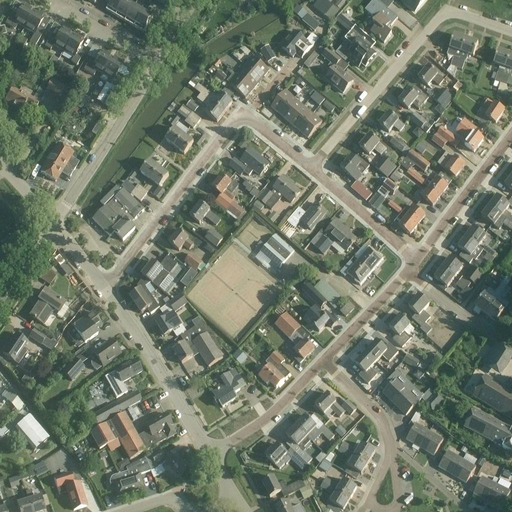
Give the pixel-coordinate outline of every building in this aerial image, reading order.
[(106,11),(116,17),(125,1),(123,0),(107,0),(111,2),(106,11)] [(349,0),(348,0),(341,0),(334,8),(324,0),(318,0),(313,7),(331,22),(349,0)] [(398,19),(379,3),(375,0),(374,0),(365,11),(375,20),(373,23),(376,26),(370,32),(384,44),(392,35),(385,29),(389,25),(391,27),(398,19)] [(424,0),(401,0),(408,5),(407,6),(414,12),(424,0)] [(135,7),(125,1),(116,17),(125,22),(135,7)] [(18,25),(24,29),(34,12),(31,11),(31,9),(25,5),(24,7),(23,6),(18,15),(12,12),(5,24),(15,30),(18,25)] [(320,25),(298,6),(292,12),(303,21),(302,22),(314,32),(320,25)] [(135,28),(144,12),(135,7),(125,22),(135,28)] [(34,12),(24,29),(34,35),(30,43),(35,46),(45,31),(39,28),(44,19),(43,18),(44,17),(38,13),(37,14),(34,12)] [(153,18),(144,12),(135,28),(144,33),(153,18)] [(340,14),(335,20),(349,32),(355,25),(340,14)] [(365,36),(355,27),(345,39),(355,48),(347,58),(359,68),(362,65),(366,68),(377,55),(361,41),(365,36)] [(63,52),(73,36),(70,34),(71,32),(64,28),(64,30),(63,29),(57,38),(52,35),(45,47),(50,51),(53,46),(63,52)] [(296,55),(302,60),(307,54),(319,40),(312,35),(306,42),(295,32),(281,49),(293,58),(296,55)] [(457,69),(456,69),(466,39),(454,35),(447,55),(454,58),(450,67),(446,72),(453,78),(457,69)] [(73,36),(63,52),(74,58),(71,63),(77,66),(84,54),(78,51),(83,42),(82,41),(83,40),(77,36),(76,37),(73,36)] [(23,47),(27,41),(20,37),(16,43),(23,47)] [(456,69),(457,69),(462,71),(465,61),(466,61),(468,55),(473,57),(478,43),(466,39),(456,69)] [(276,59),(269,46),(261,51),(268,63),(276,59)] [(341,61),(328,50),(322,57),(331,64),(326,70),(330,73),(325,79),(343,94),(353,82),(336,67),(341,61)] [(504,75),(506,68),(511,54),(499,50),(494,64),(500,66),(497,75),(493,73),(491,79),(495,81),(493,86),(498,88),(500,84),(504,75)] [(103,75),(112,59),(109,57),(110,55),(104,52),(103,53),(102,52),(97,62),(91,58),(84,70),(94,76),(97,71),(103,75)] [(245,67),(261,81),(269,71),(253,57),(245,67)] [(115,60),(112,59),(103,75),(109,78),(106,83),(116,89),(123,77),(117,74),(123,65),(122,64),(122,63),(116,59),(115,60)] [(245,67),(237,76),(254,90),(261,81),(245,67)] [(438,75),(428,67),(418,79),(428,87),(433,81),(439,86),(444,81),(437,76),(438,75)] [(227,77),(219,71),(215,77),(222,83),(227,77)] [(509,77),(504,75),(500,84),(506,86),(509,77)] [(254,90),(237,76),(229,85),(246,99),(254,90)] [(302,81),(296,77),(292,81),(298,86),(302,81)] [(193,79),(188,85),(194,90),(198,85),(199,84),(193,79)] [(22,87),(18,94),(12,90),(5,102),(22,112),(26,106),(35,111),(45,95),(61,104),(70,90),(52,80),(46,90),(40,87),(33,99),(30,97),(32,93),(22,87)] [(200,95),(225,113),(233,103),(221,94),(218,98),(213,94),(212,95),(198,85),(194,90),(200,95)] [(411,92),(409,90),(399,102),(408,110),(413,104),(419,109),(428,99),(415,87),(411,92)] [(315,93),(310,89),(306,93),(311,97),(315,93)] [(451,97),(442,89),(433,100),(440,106),(445,110),(453,101),(450,98),(451,97)] [(115,94),(109,90),(101,104),(107,108),(115,94)] [(271,108),(280,116),(295,99),(285,91),(271,108)] [(83,107),(88,99),(80,94),(75,103),(83,107)] [(217,123),(225,113),(200,95),(197,99),(210,109),(206,114),(217,123)] [(295,99),(280,116),(290,124),(304,107),(295,99)] [(494,104),(488,100),(484,106),(490,111),(486,117),(496,124),(505,111),(494,104)] [(327,110),(330,105),(326,101),(322,106),(327,110)] [(199,108),(191,102),(186,107),(194,113),(199,108)] [(80,108),(75,105),(69,114),(74,117),(80,108)] [(178,113),(187,120),(188,118),(197,125),(201,120),(183,106),(178,113)] [(290,124),(299,132),(313,115),(304,107),(290,124)] [(399,121),(389,113),(379,125),(389,133),(394,127),(400,132),(405,127),(399,122),(399,121)] [(432,130),(436,125),(434,125),(435,124),(424,114),(421,118),(416,113),(409,121),(421,130),(426,134),(431,129),(432,130)] [(484,116),(479,113),(474,119),(479,123),(484,116)] [(322,123),(313,115),(299,132),(308,140),(322,123)] [(180,120),(175,116),(169,125),(173,128),(180,120)] [(188,118),(187,120),(185,123),(194,130),(197,125),(188,118)] [(474,153),(483,141),(473,134),(469,130),(471,127),(465,122),(457,132),(468,141),(465,146),(474,153)] [(436,125),(432,130),(437,134),(437,135),(447,143),(448,143),(455,148),(461,142),(449,133),(448,135),(436,125)] [(165,141),(175,149),(184,137),(175,129),(165,141)] [(442,150),(447,143),(437,135),(436,135),(434,133),(430,138),(433,140),(431,142),(442,150)] [(205,139),(201,136),(194,144),(199,148),(205,139)] [(380,144),(371,136),(361,148),(370,156),(375,150),(381,155),(386,149),(380,144)] [(194,144),(184,137),(175,149),(184,156),(194,144)] [(407,147),(396,137),(390,143),(401,154),(402,153),(406,157),(411,151),(407,147)] [(416,148),(421,154),(427,149),(421,143),(416,148)] [(58,144),(41,173),(55,182),(62,172),(70,177),(79,163),(70,158),(73,153),(58,144)] [(229,166),(242,176),(244,173),(249,177),(254,172),(259,176),(269,165),(251,150),(241,161),(242,162),(240,165),(235,160),(229,166)] [(431,165),(412,151),(406,159),(424,174),(431,165)] [(448,155),(444,160),(439,166),(455,178),(465,166),(455,158),(454,160),(448,155)] [(372,195),(358,182),(370,168),(357,156),(354,159),(352,157),(346,164),(344,163),(341,167),(342,169),(342,170),(356,182),(351,189),(368,204),(374,197),(372,195)] [(393,166),(384,158),(375,168),(387,179),(395,170),(392,168),(393,166)] [(150,181),(159,169),(150,161),(141,173),(150,181)] [(169,176),(159,169),(150,181),(160,188),(169,176)] [(411,177),(417,182),(420,178),(414,173),(411,177)] [(235,179),(228,174),(224,179),(222,177),(212,189),(221,195),(215,204),(237,221),(238,220),(241,222),(247,214),(245,212),(237,206),(238,204),(233,201),(236,197),(227,190),(235,179)] [(396,183),(399,179),(392,174),(389,178),(396,183)] [(267,191),(259,200),(271,211),(283,197),(291,204),(300,193),(292,186),(293,185),(284,178),(274,189),(275,190),(271,194),(267,191)] [(420,178),(417,182),(423,187),(426,183),(420,178)] [(429,188),(441,197),(448,187),(437,178),(429,188)] [(388,180),(377,194),(384,200),(389,193),(393,196),(399,189),(395,186),(388,180)] [(254,189),(245,182),(242,186),(246,189),(245,190),(250,194),(249,195),(255,200),(260,193),(254,189)] [(258,184),(254,189),(260,193),(263,189),(258,184)] [(138,185),(135,190),(145,198),(148,193),(144,189),(138,185)] [(101,203),(105,208),(93,220),(110,237),(114,233),(123,242),(135,229),(130,225),(135,220),(144,211),(133,200),(117,187),(101,203)] [(433,207),(441,197),(429,188),(422,198),(433,207)] [(145,198),(135,190),(131,195),(136,199),(141,203),(145,198)] [(378,196),(370,205),(370,206),(377,211),(384,201),(378,196)] [(502,217),(507,220),(511,223),(511,217),(511,216),(506,212),(510,207),(511,208),(511,199),(507,204),(498,197),(490,207),(502,217)] [(257,201),(253,206),(260,212),(264,207),(257,201)] [(388,206),(394,210),(397,206),(391,202),(388,206)] [(221,221),(215,217),(209,212),(210,211),(201,204),(190,217),(200,225),(205,218),(217,227),(221,221)] [(327,214),(315,204),(306,215),(299,209),(287,223),(294,229),(301,222),(312,231),(327,214)] [(402,213),(403,211),(397,206),(394,210),(400,216),(394,223),(410,236),(418,226),(402,213)] [(403,211),(402,213),(418,226),(425,216),(414,207),(411,212),(406,209),(404,212),(403,211)] [(495,227),(502,217),(490,207),(482,217),(495,227)] [(272,224),(278,217),(273,212),(266,220),(272,224)] [(311,245),(315,248),(324,256),(333,246),(332,246),(335,243),(346,252),(356,241),(347,233),(348,232),(337,222),(326,234),(323,231),(311,245)] [(286,225),(281,230),(290,237),(294,232),(286,225)] [(466,238),(479,248),(487,237),(474,228),(466,238)] [(224,239),(212,230),(205,239),(204,241),(215,250),(224,239)] [(189,239),(179,232),(170,244),(179,252),(184,246),(190,251),(194,245),(188,241),(189,239)] [(276,236),(275,236),(266,247),(261,242),(256,248),(279,269),(294,252),(276,236)] [(479,248),(466,238),(458,249),(464,253),(460,258),(464,261),(469,265),(473,260),(475,261),(483,251),(479,248)] [(207,245),(204,249),(213,255),(216,251),(207,245)] [(358,262),(368,250),(364,246),(354,258),(358,262)] [(384,260),(370,248),(368,250),(358,262),(347,275),(361,287),(384,260)] [(203,263),(191,254),(185,264),(197,273),(203,263)] [(143,277),(144,278),(152,283),(159,290),(174,271),(173,271),(178,265),(168,257),(160,268),(153,263),(143,277)] [(442,269),(455,279),(463,268),(450,259),(442,269)] [(455,279),(442,269),(434,280),(447,289),(455,279)] [(474,269),(467,279),(475,286),(483,276),(474,269)] [(185,277),(191,282),(198,275),(191,270),(185,277)] [(152,283),(144,278),(138,287),(140,291),(130,297),(136,305),(150,295),(145,288),(152,283)] [(462,278),(459,282),(467,288),(470,284),(462,278)] [(476,308),(486,316),(495,303),(499,298),(507,288),(511,281),(508,278),(503,285),(495,295),(489,290),(485,295),(476,308)] [(314,288),(318,293),(327,284),(322,280),(317,285),(314,288)] [(495,303),(486,316),(496,323),(505,310),(509,305),(503,300),(510,290),(511,290),(511,288),(511,280),(511,281),(507,288),(499,298),(495,303)] [(459,282),(456,286),(464,292),(467,288),(459,282)] [(318,293),(322,297),(331,289),(327,284),(318,293)] [(322,297),(326,301),(335,293),(331,289),(322,297)] [(65,305),(44,291),(38,300),(41,303),(38,308),(36,307),(30,317),(43,326),(54,310),(59,314),(65,305)] [(314,292),(309,298),(320,309),(326,303),(314,292)] [(326,301),(331,306),(339,297),(335,293),(326,301)] [(157,304),(150,295),(136,305),(142,314),(148,310),(151,315),(160,309),(157,304)] [(188,304),(181,295),(168,304),(175,314),(188,304)] [(419,295),(408,307),(416,314),(412,319),(421,328),(425,324),(430,318),(423,311),(429,305),(419,295)] [(331,306),(335,310),(344,302),(339,297),(331,306)] [(356,309),(350,303),(340,313),(346,319),(356,309)] [(321,314),(315,308),(305,318),(312,324),(311,325),(319,332),(327,324),(331,328),(337,323),(325,311),(322,314),(321,314)] [(101,325),(93,313),(73,327),(85,344),(98,335),(95,330),(101,325)] [(174,331),(177,337),(185,333),(181,327),(176,318),(173,314),(167,318),(166,318),(157,324),(161,331),(159,332),(162,337),(165,336),(165,337),(174,331)] [(301,328),(286,314),(275,326),(289,339),(289,340),(298,349),(295,352),(299,356),(295,360),(300,365),(304,361),(315,350),(306,341),(305,342),(296,333),(301,328)] [(414,330),(410,326),(400,316),(389,328),(397,335),(392,340),(402,348),(411,339),(408,336),(414,330)] [(211,332),(204,322),(181,337),(185,344),(174,351),(175,351),(182,363),(182,364),(194,357),(194,356),(193,356),(190,351),(196,347),(209,367),(223,359),(218,352),(222,350),(211,332)] [(420,329),(427,336),(432,330),(425,324),(421,328),(420,329)] [(51,342),(34,331),(29,337),(47,349),(51,342)] [(52,337),(57,340),(61,335),(55,331),(52,337)] [(27,343),(15,335),(7,348),(5,347),(2,352),(3,353),(2,354),(18,365),(27,351),(23,349),(27,343)] [(376,341),(366,353),(376,363),(382,356),(389,363),(398,353),(388,344),(384,348),(376,341)] [(111,342),(90,357),(93,361),(91,363),(91,367),(93,369),(97,371),(120,355),(120,354),(121,353),(121,351),(118,348),(116,347),(115,348),(111,342)] [(511,358),(511,354),(496,344),(482,364),(500,376),(511,358)] [(239,351),(233,358),(237,362),(243,355),(239,351)] [(285,361),(276,353),(266,363),(270,367),(259,378),(267,386),(270,383),(277,389),(290,375),(281,366),(285,361)] [(376,363),(366,353),(355,364),(363,371),(359,376),(368,385),(377,375),(370,369),(376,363)] [(442,359),(438,355),(433,360),(438,364),(442,359)] [(419,363),(408,356),(404,362),(416,369),(419,363)] [(71,381),(84,368),(74,359),(62,373),(71,381)] [(141,373),(135,361),(115,372),(105,378),(116,399),(127,393),(122,383),(141,373)] [(246,387),(236,371),(222,380),(226,386),(213,394),(218,401),(215,402),(218,406),(221,405),(223,409),(237,401),(234,396),(240,392),(240,391),(246,387)] [(383,393),(394,405),(408,391),(397,381),(402,376),(397,371),(389,379),(393,383),(383,393)] [(413,377),(418,380),(422,376),(417,372),(413,377)] [(28,387),(34,379),(27,374),(21,382),(28,387)] [(511,391),(485,375),(472,396),(511,419),(511,391)] [(14,393),(8,388),(1,396),(11,404),(17,396),(14,394),(14,393)] [(435,395),(430,390),(421,399),(426,404),(435,395)] [(419,402),(408,391),(394,405),(406,416),(419,402)] [(142,401),(137,392),(114,404),(92,416),(98,425),(120,413),(142,401)] [(336,403),(327,394),(315,406),(324,415),(330,409),(340,418),(346,411),(350,416),(356,410),(348,402),(341,409),(335,403),(336,403)] [(443,401),(436,394),(426,406),(433,412),(443,401)] [(41,409),(46,414),(51,410),(47,405),(41,409)] [(49,435),(24,408),(2,428),(9,435),(16,428),(35,448),(49,435)] [(511,429),(473,409),(464,428),(503,448),(511,453),(511,429)] [(172,426),(165,414),(145,425),(148,431),(137,437),(134,430),(125,413),(90,433),(99,450),(118,440),(129,460),(167,439),(167,440),(175,435),(171,426),(172,426)] [(78,419),(76,414),(72,414),(69,417),(71,422),(76,423),(78,419)] [(305,417),(295,426),(311,442),(318,435),(319,436),(321,434),(329,442),(335,437),(323,425),(318,430),(316,428),(305,417)] [(429,432),(434,424),(425,419),(423,422),(421,421),(418,426),(416,424),(406,440),(420,448),(429,432)] [(311,442),(295,426),(286,436),(300,449),(295,454),(301,460),(306,465),(312,460),(304,452),(306,450),(304,448),(311,442)] [(340,428),(335,433),(341,439),(346,434),(340,428)] [(429,432),(420,448),(434,456),(443,440),(429,432)] [(344,443),(341,447),(350,453),(353,448),(344,443)] [(355,456),(368,464),(375,452),(361,444),(355,456)] [(291,460),(286,455),(287,455),(277,445),(266,457),(279,470),(285,464),(286,465),(290,461),(291,460)] [(350,453),(341,447),(338,452),(347,457),(350,453)] [(192,457),(183,449),(178,455),(174,452),(165,462),(181,476),(190,466),(187,463),(192,457)] [(146,459),(151,472),(158,467),(156,464),(165,459),(160,450),(146,459)] [(301,460),(295,454),(291,450),(287,455),(286,455),(291,460),(290,461),(296,466),(301,460)] [(439,468),(452,476),(462,460),(448,452),(439,468)] [(322,453),(315,460),(320,464),(327,457),(322,453)] [(487,458),(482,455),(477,465),(481,468),(487,458)] [(361,475),(368,464),(355,456),(348,467),(361,475)] [(320,467),(328,473),(334,466),(328,462),(330,459),(327,457),(320,467)] [(151,472),(146,459),(146,460),(145,459),(126,469),(127,473),(112,477),(111,478),(110,481),(110,485),(113,484),(117,497),(144,489),(139,475),(151,472)] [(129,465),(127,460),(116,466),(119,471),(129,465)] [(476,468),(462,460),(452,476),(466,484),(476,468)] [(35,475),(44,475),(44,463),(35,463),(35,475)] [(506,482),(511,472),(497,465),(492,476),(506,482)] [(21,476),(22,481),(34,477),(33,472),(21,476)] [(74,485),(71,473),(54,479),(59,495),(68,493),(73,511),(86,508),(79,483),(74,485)] [(350,499),(323,483),(314,478),(309,475),(307,480),(310,484),(311,481),(321,487),(320,488),(334,496),(330,503),(343,511),(350,499)] [(18,482),(22,481),(21,476),(8,480),(11,489),(20,486),(18,482)] [(281,492),(287,489),(284,482),(277,485),(274,478),(262,483),(270,498),(281,492)] [(488,502),(496,485),(482,478),(473,494),(488,502)] [(299,491),(309,486),(310,486),(306,479),(287,489),(290,495),(299,491)] [(326,479),(323,483),(350,499),(357,488),(344,480),(339,487),(326,479)] [(510,492),(496,485),(488,502),(502,509),(510,492)] [(314,495),(309,486),(302,490),(306,499),(314,495)] [(25,493),(28,501),(31,511),(45,511),(40,497),(34,499),(31,491),(25,493)] [(31,511),(28,501),(16,505),(18,511),(31,511)] [(292,509),(288,503),(288,502),(275,509),(276,511),(303,511),(300,505),(292,509)]
